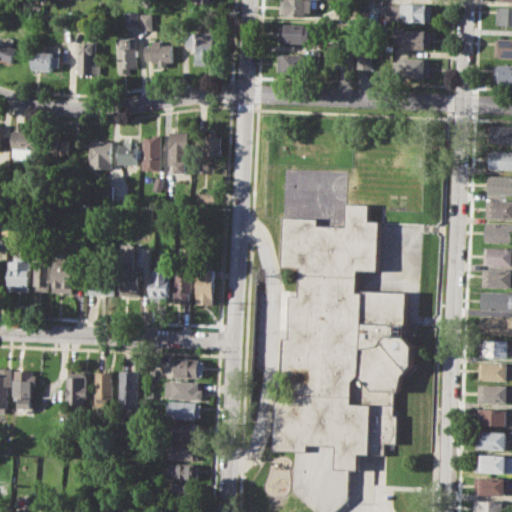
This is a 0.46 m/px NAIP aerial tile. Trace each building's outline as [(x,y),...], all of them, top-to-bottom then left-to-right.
[(281,0),(313,0),(313,16),(281,15),(281,0)] [(385,2),(433,4),(433,20),(385,19),(385,2)] [(498,6),(511,7),(511,24),(497,24),(498,6)] [(124,11),(138,10),(139,24),(125,25),(124,11)] [(141,13),(153,12),(154,29),(142,29),(141,13)] [(64,15),(73,15),(73,29),(65,29),(64,15)] [(79,15),(86,15),(86,28),(78,28),(79,15)] [(280,23),(307,24),(307,42),(279,42),(280,23)] [(393,29),(431,30),(430,48),(400,47),(400,43),(393,43),(393,29)] [(184,30),(215,32),(214,65),(195,64),(195,51),(191,50),(192,44),(178,44),(178,30),(184,30)] [(116,37),(136,35),(139,66),(130,67),(131,74),(119,75),(116,37)] [(145,45),(151,45),(151,39),(173,37),(174,61),(169,61),(169,65),(159,66),(159,62),(153,62),(153,59),(146,60),(145,45)] [(495,37),(511,37),(511,56),(495,55),(495,37)] [(0,39),(20,47),(15,63),(0,57),(0,39)] [(78,43),(97,43),(96,76),(78,75),(78,43)] [(33,50),(55,52),(54,56),(60,56),(59,66),(54,66),(53,72),(32,70),(33,50)] [(336,50),(353,50),(352,67),(335,67),(336,50)] [(357,51),(374,51),(374,68),(357,68),(357,51)] [(279,52),(307,53),(307,70),(282,70),(283,63),(278,62),(279,52)] [(400,57),(431,58),(430,78),(399,77),(400,57)] [(495,63),(511,63),(511,80),(494,80),(495,63)] [(491,124),(511,124),(511,142),(490,142),(491,124)] [(12,130),(36,131),(35,159),(11,157),(12,130)] [(171,130),(190,130),(189,173),(175,173),(175,164),(170,164),(171,130)] [(204,133),(224,134),(223,156),(203,155),(204,133)] [(144,134),(162,135),(161,170),(142,169),(144,134)] [(47,136),(70,138),(69,155),(46,154),(47,136)] [(91,139),(112,140),(112,168),(90,168),(91,139)] [(125,140),(138,140),(137,164),(118,164),(119,144),(125,144),(125,140)] [(490,150),(511,150),(511,169),(490,168),(490,150)] [(489,174),(511,174),(511,194),(488,194),(489,174)] [(156,176),(165,178),(162,192),(153,190),(156,176)] [(104,185),(112,185),(111,197),(103,197),(104,185)] [(203,191),(216,192),(215,202),(202,202),(203,191)] [(489,199),(511,199),(511,217),(488,217),(489,199)] [(285,220),(316,221),(316,229),(349,230),(349,204),(371,205),(371,209),(370,223),(382,223),(381,268),(357,268),(357,290),(409,291),(408,337),(417,345),(417,364),(405,375),(399,391),(397,442),(386,442),(386,454),(362,453),(361,469),(350,469),(336,468),(336,445),(309,445),(309,451),(294,451),(273,450),(274,389),(280,389),(281,336),(290,336),(291,295),(301,295),(301,265),(285,265),(285,220)] [(486,223),(511,223),(511,242),(486,241),(486,223)] [(486,246),(511,246),(511,263),(485,263),(486,246)] [(9,260),(15,261),(15,254),(26,255),(26,261),(32,261),(32,291),(8,290),(9,260)] [(36,255),(53,256),(52,290),(36,290),(36,255)] [(56,255),(75,256),(74,291),(55,291),(56,255)] [(123,262),(137,263),(137,268),(144,268),(142,296),(121,295),(123,262)] [(88,267),(117,269),(116,295),(87,294),(88,267)] [(177,267),(195,267),(194,301),(175,301),(177,267)] [(200,268),(217,269),(216,303),(198,302),(200,268)] [(485,268),(511,268),(511,286),(485,286),(485,268)] [(153,269),(172,269),(171,301),(152,300),(153,269)] [(484,290),(511,290),(511,309),(483,309),(484,290)] [(482,315),(511,315),(511,333),(481,333),(482,315)] [(480,339),(510,339),(509,356),(479,356),(480,339)] [(173,357),(205,359),(204,377),(177,376),(177,369),(173,369),(173,357)] [(481,361),(511,361),(511,380),(481,379),(481,361)] [(0,368),(13,368),(12,386),(9,386),(8,413),(0,413),(0,368)] [(16,369),(35,370),(35,375),(38,375),(37,387),(34,387),(33,407),(20,407),(20,399),(15,399),(16,369)] [(121,370),(140,371),(139,406),(120,405),(121,370)] [(69,371),(90,372),(89,398),(84,397),(84,404),(68,404),(69,371)] [(97,372),(114,372),(113,406),(96,405),(97,372)] [(168,380),(204,382),(204,399),(167,397),(168,380)] [(481,384),(511,384),(511,400),(481,400),(481,384)] [(171,400),(204,402),(203,419),(170,417),(171,400)] [(484,408),(509,409),(508,424),(483,423),(484,408)] [(175,422),(203,423),(203,440),(174,439),(175,422)] [(480,431),(508,432),(507,449),(475,448),(475,436),(480,437),(480,431)] [(172,442),(202,443),(202,459),(172,458),(172,442)] [(475,457),(480,457),(481,453),(511,453),(511,472),(475,472),(475,457)] [(172,463),(201,464),(200,480),(171,479),(172,463)] [(475,476),(511,478),(511,494),(474,492),(475,476)] [(177,483),(200,484),(200,501),(176,500),(177,483)] [(473,511),(474,499),(511,500),(510,511),(473,511)]
